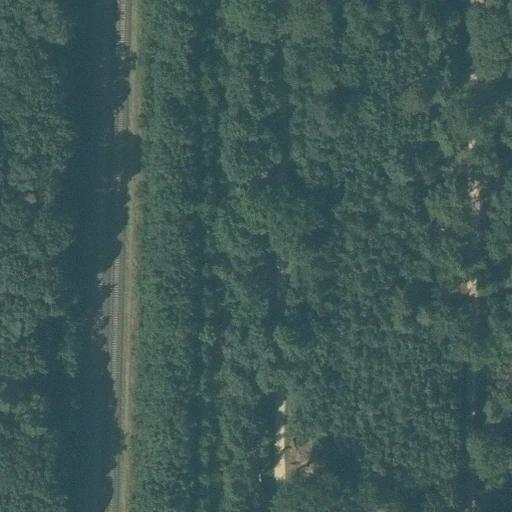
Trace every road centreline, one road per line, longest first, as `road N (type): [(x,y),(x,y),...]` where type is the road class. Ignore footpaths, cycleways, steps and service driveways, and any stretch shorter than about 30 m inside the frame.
road 1 (track): [(465,511),(461,326),(473,0)]
road 2 (track): [(280,511),(283,0)]
